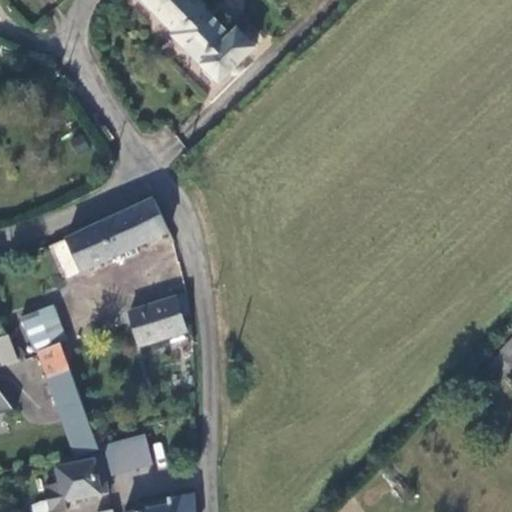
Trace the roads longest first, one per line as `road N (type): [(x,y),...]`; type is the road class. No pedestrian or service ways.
road 1 (residential): [(211,511),(196,257),(186,222),(152,168)]
road 2 (residential): [(86,0),(78,14),(79,55),(152,168)]
road 3 (residential): [(152,168),(93,209),(0,243)]
